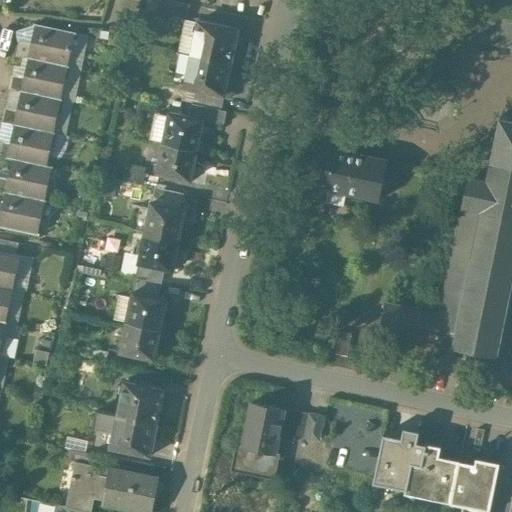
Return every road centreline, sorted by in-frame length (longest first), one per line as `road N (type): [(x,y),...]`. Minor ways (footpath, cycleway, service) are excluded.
road 1 (residential): [(288,0),(215,355)]
road 2 (residential): [(215,355),(511,417)]
road 3 (residential): [(215,355),(183,511)]
